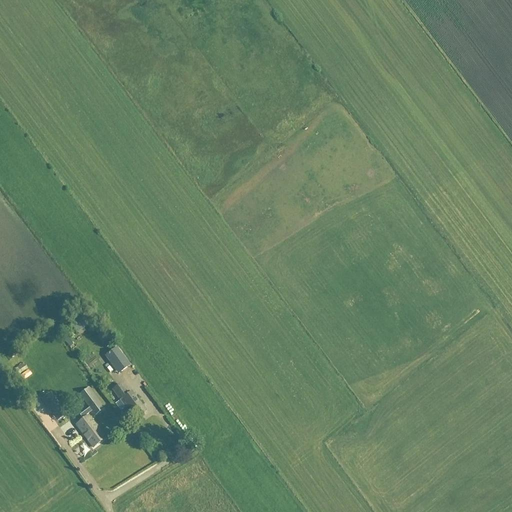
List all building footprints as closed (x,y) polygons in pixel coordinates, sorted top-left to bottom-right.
[(82,331),(94,323),(85,310),(73,318),(82,331)] [(118,375),(129,367),(116,349),(105,357),(118,375)] [(27,371),(19,377),(23,382),(31,377),(27,371)] [(146,412),(132,393),(128,396),(119,386),(112,391),(120,401),(126,410),(128,409),(136,419),(146,412)] [(76,426),(93,449),(105,440),(88,417),(87,418),(86,417),(90,414),(92,417),(104,408),(90,389),(80,396),(89,409),(79,417),(83,421),(76,426)] [(41,401),(52,415),(61,409),(50,394),(41,401)]
